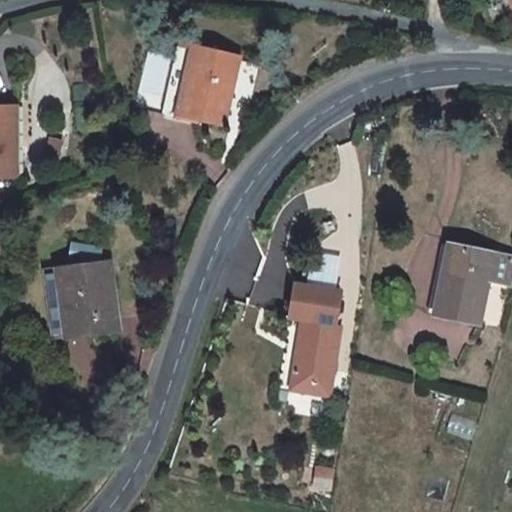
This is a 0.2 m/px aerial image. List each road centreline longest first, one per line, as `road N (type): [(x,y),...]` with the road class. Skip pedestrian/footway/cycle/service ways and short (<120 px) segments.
road 1 (tertiary): [(497,67),(375,83),(340,98),(279,146),(232,207),(158,418),(101,511)]
road 2 (residential): [(289,0),(422,26),(465,40),(497,67)]
